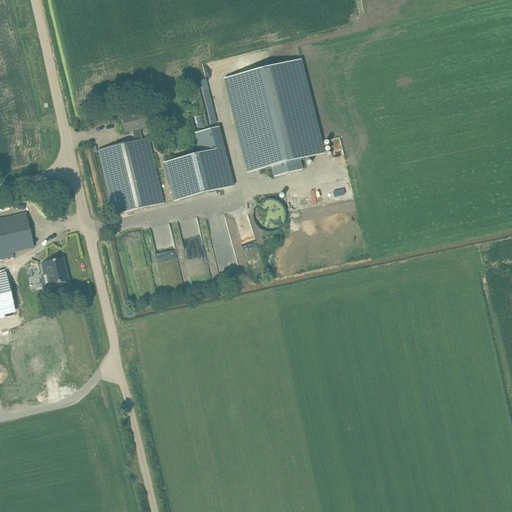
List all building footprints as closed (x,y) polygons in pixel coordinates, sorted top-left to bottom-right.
[(299,60),(224,79),(248,173),(271,167),(274,177),(302,170),(299,160),(323,154),(320,143),(320,141),(299,60)] [(131,116),(121,118),(125,134),(132,132),(134,142),(98,150),(114,216),(123,213),(163,204),(147,138),(142,140),(140,131),(149,129),(145,112),(131,116)] [(160,161),(170,200),(234,185),(219,128),(194,134),(198,151),(160,161)] [(0,255),(16,252),(13,236),(31,232),(27,213),(0,219),(0,255)] [(62,259),(42,264),(45,275),(39,280),(40,285),(44,287),(68,282),(62,259)]
